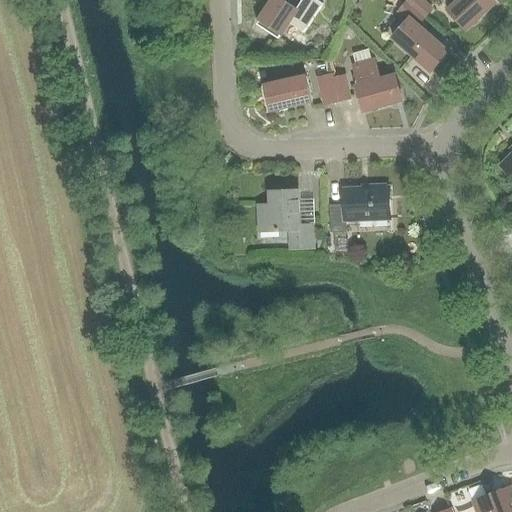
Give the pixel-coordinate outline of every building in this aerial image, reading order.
[(273,0),(257,25),(279,39),(289,24),(304,34),(323,4),(317,0),(273,0)] [(408,0),(406,2),(424,18),(433,8),(423,0),(408,0)] [(451,0),(456,4),(448,11),(466,30),(495,3),(492,0),(451,0)] [(407,22),(393,39),(430,71),(446,51),(417,26),(424,18),(406,2),(397,13),(407,22)] [(352,65),(358,87),(356,87),(363,112),(368,111),(369,111),(371,112),(372,112),(373,112),(375,112),(376,111),(377,111),(378,110),(379,109),(380,107),(402,101),(395,76),(382,80),(376,59),(352,65)] [(323,106),(338,103),(332,74),(317,77),(323,106)] [(332,74),(338,103),(351,100),(346,75),(334,77),(334,74),(332,74)] [(306,77),(263,87),(269,112),(312,102),(306,77)] [(511,153),(500,166),(511,177),(511,153)] [(347,222),(391,220),(389,187),(343,189),(344,205),(329,206),(330,234),(347,233),(347,222)] [(291,250),(313,249),(312,225),(300,226),(298,191),(270,192),(270,205),(259,206),(260,233),(291,231),(291,250)] [(511,511),(511,492),(510,488),(485,497),(481,485),(469,490),(473,502),(476,511),(511,511)]
